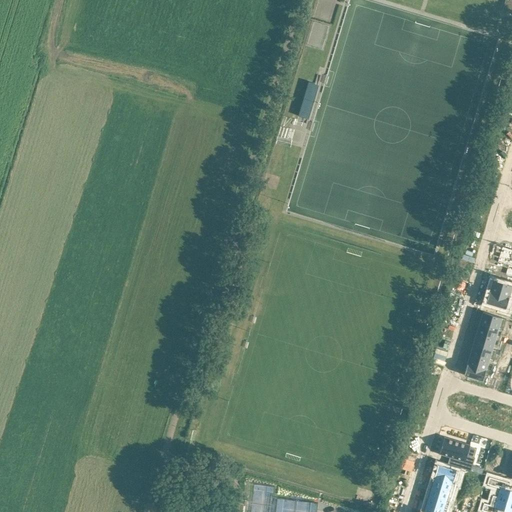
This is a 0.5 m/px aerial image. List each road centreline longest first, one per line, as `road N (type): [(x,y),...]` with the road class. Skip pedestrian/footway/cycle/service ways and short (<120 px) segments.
road 1 (residential): [(236,211),(299,0)]
road 2 (unclassified): [(146,511),(205,315)]
road 3 (residential): [(491,232),(444,380)]
